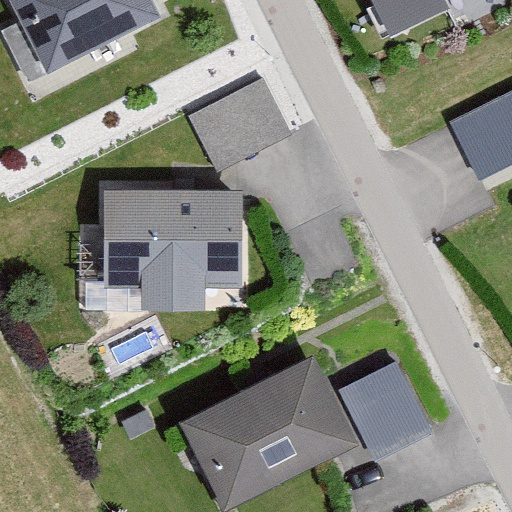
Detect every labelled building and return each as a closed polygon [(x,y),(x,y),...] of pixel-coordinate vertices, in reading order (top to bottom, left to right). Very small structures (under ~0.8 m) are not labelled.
[(154,0),(6,0),(37,66),(159,9),(154,0)] [(366,0),(382,30),(440,0),(366,0)] [(261,80),(186,115),(211,168),(286,133),(261,80)] [(511,92),(452,123),(481,180),(511,164),(511,92)] [(232,178),(90,171),(85,289),(136,291),(135,304),(198,307),(199,281),(227,283),(232,178)] [(306,355),(175,419),(220,511),(352,446),(306,355)] [(399,361),(340,386),(372,457),(430,431),(399,361)]
